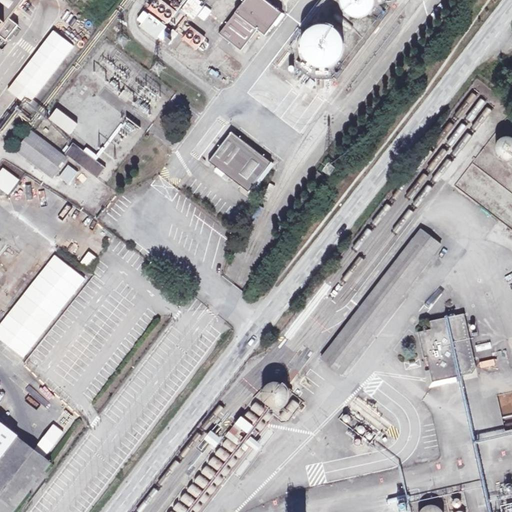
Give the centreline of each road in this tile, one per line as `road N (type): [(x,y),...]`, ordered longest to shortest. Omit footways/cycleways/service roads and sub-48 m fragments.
road 1 (tertiary): [(511,4),(115,511)]
road 2 (unknown): [(242,491),(373,463),(406,447),(409,416),(359,375),(453,254)]
road 3 (unknown): [(261,325),(137,235),(198,132),(289,17)]
road 4 (unknown): [(242,491),(324,386)]
